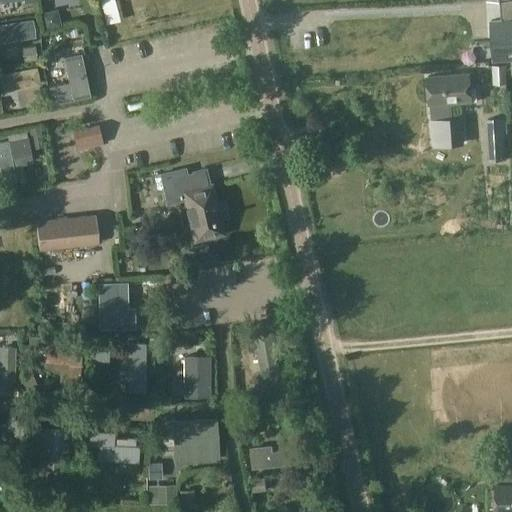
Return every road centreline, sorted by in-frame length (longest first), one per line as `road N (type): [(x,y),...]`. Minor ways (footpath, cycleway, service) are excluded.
road 1 (unclassified): [(357,511),(270,109)]
road 2 (unknown): [(309,292),(251,289),(225,299),(226,375),(210,389),(75,406)]
road 3 (residential): [(108,104),(113,132),(122,137),(270,109)]
road 4 (residential): [(256,48),(122,71),(109,86),(108,104)]
